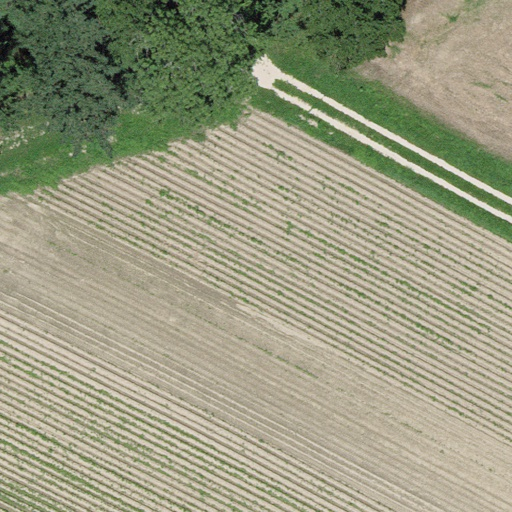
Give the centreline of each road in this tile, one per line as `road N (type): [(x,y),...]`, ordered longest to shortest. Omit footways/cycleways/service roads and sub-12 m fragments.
road 1 (track): [(223,0),(295,91),(511,214)]
road 2 (track): [(0,173),(280,72)]
